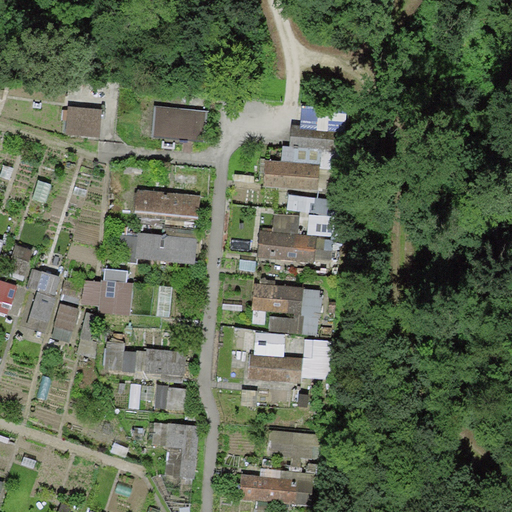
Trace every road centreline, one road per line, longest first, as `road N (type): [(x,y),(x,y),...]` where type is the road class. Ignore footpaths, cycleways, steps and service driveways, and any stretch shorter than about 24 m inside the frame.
road 1 (track): [(272,0),(288,40),(326,64),(371,69),(411,172),(395,280),(416,376),(466,449),(511,488)]
road 2 (track): [(288,40),(297,59),(285,106),(230,137),(220,163)]
